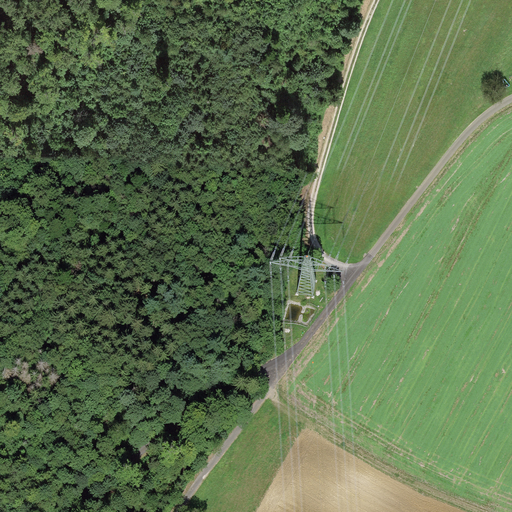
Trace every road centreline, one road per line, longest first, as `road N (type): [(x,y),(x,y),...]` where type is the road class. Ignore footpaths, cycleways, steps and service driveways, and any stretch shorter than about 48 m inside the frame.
road 1 (track): [(511,98),(451,147),(273,375)]
road 2 (track): [(350,276),(313,245),(308,207),(374,0)]
road 3 (track): [(67,511),(206,400),(280,363)]
road 4 (track): [(263,393),(474,511)]
road 5 (track): [(176,511),(273,375)]
road 6 (track): [(0,108),(60,0)]
